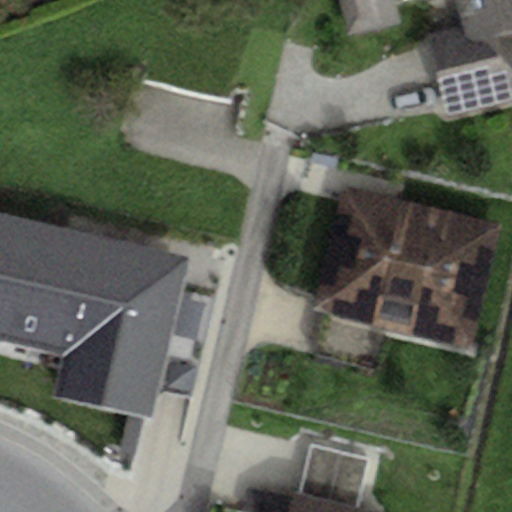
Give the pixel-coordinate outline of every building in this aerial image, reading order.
[(511,0),(336,0),(347,42),(402,30),(395,1),(398,0),(421,0),(422,2),(430,0),(457,0),(464,27),(428,35),(447,119),(511,104),(511,0)] [(141,84),(230,106),(244,50),(155,28),(141,84)] [(502,222),(339,184),(309,313),(323,316),(313,357),(375,372),(385,330),(472,350),(502,222)] [(188,259),(0,214),(0,344),(63,359),(54,399),(150,421),(188,259)] [(298,493),(293,491),(287,511),(387,511),(359,505),(370,458),(310,443),(298,493)]
